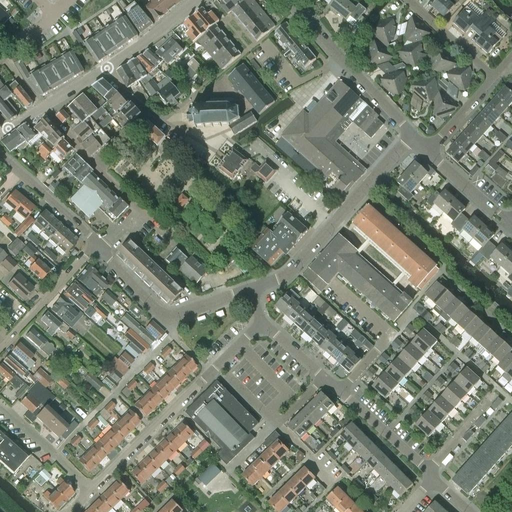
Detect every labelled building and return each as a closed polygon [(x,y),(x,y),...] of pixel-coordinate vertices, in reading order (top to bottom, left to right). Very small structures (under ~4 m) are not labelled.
[(156,0),(153,3),(164,17),(165,16),(172,10),(162,0),(156,0)] [(162,0),(172,10),(180,4),(176,0),(162,0)] [(231,12),(240,5),(236,0),(220,0),(223,3),(220,6),(221,8),(223,9),(228,15),(231,12)] [(239,22),(258,7),(252,0),(245,0),(240,5),(231,12),(239,22)] [(323,0),(323,1),(330,6),(329,8),(330,9),(331,9),(330,10),(335,14),(336,14),(346,21),(349,17),(356,22),(359,19),(361,17),(365,12),(366,10),(359,4),(355,9),(343,0),(323,0)] [(433,0),(436,2),(431,8),(444,19),(458,3),(454,0),(433,0)] [(118,4),(141,36),(153,26),(135,4),(127,9),(121,1),(118,4)] [(156,23),(164,17),(153,3),(145,10),(156,23)] [(0,24),(2,27),(7,22),(11,18),(11,17),(0,7),(0,24)] [(248,32),(266,17),(258,7),(239,22),(248,32)] [(470,30),(475,34),(489,19),(484,14),(479,19),(467,8),(453,24),(465,35),(470,30)] [(211,13),(208,16),(202,9),(193,16),(206,33),(215,25),(219,22),(214,17),(213,15),(211,13)] [(196,41),(206,33),(193,16),(183,25),(189,32),(185,34),(189,39),(193,44),(196,41)] [(256,43),(275,28),(266,17),(248,32),(256,43)] [(86,46),(98,64),(98,65),(109,58),(108,57),(128,44),(128,45),(138,38),(125,19),(120,22),(118,19),(113,22),(115,25),(115,26),(111,29),(108,26),(103,29),(105,32),(101,36),(99,33),(93,36),(95,39),(91,42),(88,39),(83,42),(76,32),(73,35),(82,48),(86,46)] [(494,23),(489,19),(475,34),(480,39),(475,45),(487,56),(502,40),(490,29),(494,23)] [(395,28),(386,20),(375,24),(373,35),(381,43),(393,39),(395,28)] [(427,28),(419,21),(407,24),(405,36),(413,43),(424,40),(427,28)] [(401,25),(399,37),(405,35),(407,23),(401,25)] [(290,51),(301,42),(286,24),(275,33),(280,40),(279,41),(283,46),(285,45),(290,51)] [(205,51),(223,35),(215,25),(206,33),(196,41),(205,51)] [(213,61),(232,46),(223,35),(205,51),(213,61)] [(171,40),(156,55),(164,62),(168,66),(182,51),(177,45),(181,41),(176,36),(171,40)] [(305,69),(316,60),(301,42),(290,51),(295,57),(294,58),(298,64),(299,63),(305,69)] [(390,52),(381,44),(371,48),(368,59),(377,67),(388,64),(390,52)] [(420,64),(420,63),(425,64),(427,56),(421,55),(422,52),(413,45),(403,48),(400,59),(409,67),(420,64)] [(222,71),(240,56),(232,46),(213,61),(222,71)] [(142,56),(156,68),(156,69),(164,62),(156,55),(150,50),(142,56)] [(427,56),(425,64),(431,65),(431,66),(439,74),(451,70),(453,59),(444,51),(433,55),(433,57),(427,56)] [(84,73),(81,68),(73,53),(68,56),(66,53),(60,57),(62,60),(57,63),(55,59),(50,63),(52,66),(47,69),(45,65),(40,68),(42,72),(36,75),(34,71),(29,74),(23,63),(19,65),(28,80),(31,78),(43,98),(53,91),(73,79),(73,80),(84,73)] [(142,56),(136,60),(138,62),(142,67),(149,75),(151,78),(152,78),(160,72),(160,71),(156,69),(156,68),(142,56)] [(136,60),(126,66),(137,83),(147,77),(149,75),(142,67),(138,62),(136,60)] [(190,81),(196,75),(201,69),(193,60),(181,72),(190,81)] [(402,63),(391,67),(396,71),(406,67),(402,63)] [(127,89),(137,83),(126,66),(117,72),(127,89)] [(244,66),(228,78),(234,85),(232,87),(235,92),(238,90),(259,115),(275,102),(244,66)] [(471,76),(462,68),(452,71),(449,83),(458,90),(469,86),(471,76)] [(168,70),(164,74),(167,76),(168,77),(171,80),(174,77),(168,70)] [(405,80),(397,72),(386,76),(383,87),(392,95),(403,92),(405,80)] [(157,86),(161,91),(157,94),(166,105),(168,103),(172,109),(178,104),(173,99),(179,94),(170,83),(172,82),(171,80),(168,77),(167,78),(157,86)] [(3,85),(6,87),(9,91),(17,84),(12,78),(3,85)] [(428,79),(416,83),(414,94),(423,102),(434,98),(436,86),(428,79)] [(438,84),(447,92),(448,84),(442,79),(440,82),(438,80),(438,84)] [(118,94),(103,81),(93,89),(109,103),(118,95),(118,94)] [(152,81),(144,88),(152,98),(160,91),(152,81)] [(0,112),(9,123),(17,117),(16,115),(17,114),(7,101),(13,96),(12,95),(9,91),(6,87),(5,88),(0,82),(0,112)] [(332,92),(355,112),(363,103),(340,83),(332,92)] [(33,103),(20,88),(12,95),(13,96),(24,109),(26,108),(26,109),(27,108),(29,108),(32,106),(32,104),(33,103)] [(511,94),(505,88),(496,98),(507,108),(511,102),(511,94)] [(324,101),(346,121),(355,112),(332,92),(324,101)] [(75,133),(80,138),(84,143),(81,145),(92,158),(111,142),(102,132),(113,122),(122,132),(140,115),(131,105),(129,103),(127,105),(118,95),(75,133)] [(455,103),(446,95),(435,99),(432,110),(441,118),(452,115),(455,103)] [(98,112),(84,97),(69,110),(83,125),(98,112)] [(488,107),(499,118),(507,108),(496,98),(488,107)] [(283,137),(309,161),(326,142),(327,143),(346,121),(324,101),(308,118),(304,114),(283,137)] [(194,128),(194,129),(196,129),(196,128),(202,127),(202,129),(204,129),(204,127),(211,127),(211,129),(212,128),(212,127),(219,127),(219,128),(221,128),(221,126),(229,126),(229,128),(234,137),(248,128),(257,122),(251,113),(245,117),(241,120),(239,119),(238,109),(239,108),(239,107),(238,108),(227,104),(227,103),(226,103),(226,104),(219,105),(219,103),(217,103),(217,105),(210,105),(210,104),(209,104),(209,105),(205,105),(204,102),(201,103),(202,104),(201,104),(201,106),(194,106),(194,105),(192,105),(193,107),(191,107),(191,108),(192,108),(193,111),(187,111),(188,114),(186,114),(187,118),(187,121),(188,121),(189,124),(194,124),(194,126),(193,127),(193,128),(194,128)] [(479,117),(491,127),(499,118),(488,107),(479,117)] [(352,123),(362,131),(376,114),(369,108),(365,108),(352,123)] [(63,112),(57,118),(63,125),(69,119),(63,112)] [(376,114),(362,131),(371,139),(383,125),(377,119),(379,117),(376,114)] [(471,126),(482,136),(491,127),(479,117),(471,126)] [(34,129),(48,141),(46,144),(52,150),(55,147),(65,139),(47,118),(34,129)] [(157,146),(163,140),(166,138),(149,122),(141,131),(157,146)] [(27,124),(17,131),(28,145),(31,147),(35,143),(39,140),(40,139),(42,136),(40,134),(38,136),(27,124)] [(463,135),(474,145),(482,136),(471,126),(463,135)] [(22,152),(28,145),(17,131),(17,132),(16,131),(1,142),(10,153),(18,148),(22,152)] [(495,137),(499,140),(503,136),(499,132),(495,137)] [(455,145),(466,155),(474,145),(463,135),(455,145)] [(503,136),(499,140),(503,144),(507,139),(503,136)] [(35,143),(40,148),(44,144),(39,140),(35,143)] [(62,161),(73,151),(64,142),(53,152),(62,161)] [(326,142),(309,161),(318,169),(319,170),(327,161),(335,168),(344,159),(345,158),(345,156),(338,149),(336,149),(335,151),(332,151),(332,148),(327,143),(326,142)] [(44,160),(48,156),(52,152),(44,144),(40,148),(42,150),(38,154),(40,156),(44,160)] [(446,154),(457,164),(466,155),(455,145),(446,154)] [(232,150),(218,169),(233,181),(248,162),(232,150)] [(478,156),(482,160),(486,154),(482,151),(478,156)] [(498,153),(493,159),(497,163),(502,157),(498,153)] [(486,154),(482,160),(486,163),(490,158),(486,154)] [(69,173),(71,175),(68,178),(69,180),(65,184),(66,184),(85,163),(77,156),(62,171),(67,175),(69,173)] [(332,174),(340,181),(353,167),(344,159),(335,168),(327,161),(319,170),(318,169),(314,174),(324,182),(332,174)] [(508,175),(496,165),(497,163),(493,159),(488,165),(492,169),(504,179),(508,175)] [(266,162),(255,174),(266,184),(277,172),(266,162)] [(405,174),(418,185),(427,175),(430,178),(435,173),(423,162),(419,167),(414,163),(405,174)] [(85,163),(66,184),(68,186),(73,181),(75,179),(80,183),(76,187),(79,191),(83,186),(81,184),(92,172),(93,173),(94,172),(85,163)] [(346,190),(347,191),(362,175),(353,167),(340,181),(332,190),(339,197),(346,190)] [(476,167),(469,175),(473,178),(479,170),(476,167)] [(57,170),(51,176),(55,180),(61,173),(57,170)] [(89,219),(99,209),(114,193),(93,173),(92,172),(81,184),(83,186),(79,191),(70,200),(89,219)] [(410,195),(418,185),(405,174),(397,183),(401,187),(397,192),(408,203),(413,197),(410,195)] [(53,183),(47,189),(55,195),(56,195),(59,191),(60,190),(60,189),(55,185),(53,183)] [(4,203),(14,212),(24,200),(14,192),(4,203)] [(436,192),(426,204),(431,208),(434,205),(443,214),(455,201),(445,192),(441,197),(436,192)] [(114,193),(99,209),(113,221),(116,218),(117,219),(129,207),(114,193)] [(182,195),(173,205),(179,210),(188,200),(182,195)] [(24,200),(14,212),(25,221),(35,209),(24,200)] [(450,225),(455,230),(465,219),(461,215),(465,210),(455,201),(443,214),(453,222),(450,225)] [(420,290),(438,270),(367,206),(352,222),(414,276),(410,281),(420,290)] [(33,225),(41,232),(53,219),(45,212),(33,225)] [(267,230),(250,249),(271,267),(285,251),(288,254),(308,231),(288,213),(270,233),(267,230)] [(4,215),(0,219),(0,221),(3,224),(8,219),(8,218),(4,215)] [(8,219),(3,224),(4,225),(7,227),(11,222),(12,222),(10,220),(8,218),(8,219)] [(465,219),(455,230),(460,234),(463,231),(473,240),(484,227),(474,218),(470,223),(465,219)] [(53,219),(41,232),(49,240),(61,226),(53,219)] [(21,224),(13,233),(14,234),(18,238),(26,229),(22,225),(21,224)] [(61,226),(49,240),(57,247),(69,234),(61,226)] [(478,253),(483,257),(493,246),(489,242),(494,236),(484,227),(473,240),(482,248),(478,253)] [(32,243),(35,239),(30,234),(26,238),(32,243)] [(69,234),(57,247),(65,254),(69,251),(70,250),(71,250),(73,249),(73,248),(74,246),(74,245),(77,241),(69,234)] [(350,253),(353,249),(340,237),(304,277),(304,278),(320,292),(338,272),(340,273),(395,322),(412,302),(408,298),(404,295),(401,298),(350,253)] [(37,247),(40,243),(35,239),(32,243),(37,247)] [(25,247),(17,240),(8,250),(15,257),(25,247)] [(116,256),(123,262),(137,248),(130,241),(126,246),(124,246),(123,246),(122,247),(121,248),(121,250),(121,251),(116,256)] [(33,256),(36,252),(28,245),(22,251),(31,259),(29,260),(33,264),(29,269),(41,281),(50,271),(38,259),(37,260),(33,256)] [(493,246),(483,257),(488,262),(491,259),(500,267),(511,254),(502,245),(498,250),(493,246)] [(137,248),(123,262),(130,268),(143,254),(137,248)] [(178,271),(179,270),(196,285),(208,271),(191,256),(189,259),(176,248),(165,260),(178,271)] [(42,253),(47,257),(51,253),(46,249),(42,253)] [(47,257),(53,262),(56,258),(51,253),(47,257)] [(143,254),(130,268),(136,275),(151,259),(148,257),(147,258),(143,254)] [(511,254),(500,267),(510,276),(507,279),(511,282),(511,254)] [(226,269),(229,266),(234,260),(229,256),(222,265),(226,269)] [(8,257),(1,265),(9,273),(17,265),(8,257)] [(479,270),(487,261),(483,258),(475,266),(479,270)] [(151,259),(136,275),(143,281),(157,266),(151,259)] [(101,290),(102,290),(108,283),(88,266),(82,273),(101,290)] [(157,266),(143,281),(149,287),(164,272),(157,266)] [(164,272),(149,287),(156,293),(170,279),(166,275),(167,275),(164,272)] [(76,280),(96,297),(102,290),(101,290),(82,273),(76,280)] [(18,274),(7,286),(23,301),(34,289),(18,274)] [(170,279),(156,293),(162,300),(176,285),(170,279)] [(74,282),(68,288),(88,307),(94,312),(94,311),(99,316),(101,317),(104,320),(107,316),(92,303),(94,300),(74,282)] [(426,295),(436,305),(432,310),(433,310),(449,292),(438,282),(426,295)] [(176,285),(162,300),(169,306),(173,302),(175,302),(176,301),(177,300),(178,299),(178,298),(179,296),(183,292),(176,285)] [(303,291),(307,295),(311,291),(306,286),(303,291)] [(68,288),(63,295),(75,306),(83,313),(86,310),(87,311),(91,315),(94,312),(88,307),(68,288)] [(102,296),(107,300),(111,295),(106,291),(102,296)] [(299,295),(301,297),(298,301),(300,303),(304,299),(307,295),(303,291),(299,295)] [(449,292),(433,310),(440,316),(444,312),(456,299),(449,292)] [(275,307),(284,315),(296,302),(287,294),(275,307)] [(111,295),(107,300),(112,305),(116,300),(111,295)] [(57,303),(50,311),(64,323),(71,329),(83,315),(72,306),(61,297),(56,303),(57,303)] [(444,312),(440,316),(447,323),(451,319),(463,305),(456,299),(444,312)] [(296,302),(284,315),(294,324),(306,311),(296,302)] [(325,303),(321,307),(326,311),(330,307),(325,303)] [(418,303),(413,309),(418,314),(420,316),(424,320),(429,314),(426,311),(418,303)] [(463,305),(451,319),(458,325),(471,312),(463,305)] [(322,315),(326,311),(321,307),(318,311),(322,315)] [(306,311),(294,324),(303,332),(315,319),(306,311)] [(471,312),(458,325),(465,331),(478,318),(471,312)] [(51,337),(54,333),(58,329),(63,334),(67,328),(62,324),(61,326),(47,313),(40,320),(49,328),(46,332),(51,337)] [(150,349),(157,341),(144,330),(126,314),(120,321),(142,341),(150,349)] [(429,314),(424,320),(427,323),(432,317),(429,314)] [(478,318),(465,331),(472,338),(484,325),(478,318)] [(315,319),(303,332),(312,340),(324,327),(315,319)] [(344,319),(340,324),(345,328),(349,323),(344,319)] [(152,321),(144,329),(157,341),(164,333),(152,321)] [(341,332),(345,328),(340,324),(336,328),(341,332)] [(438,333),(438,332),(443,327),(440,324),(435,329),(438,333)] [(407,328),(413,333),(415,330),(410,325),(407,328)] [(484,325),(472,338),(479,344),(491,331),(484,325)] [(324,327),(312,340),(321,349),(333,335),(324,327)] [(441,335),(447,330),(443,327),(438,332),(438,333),(441,335)] [(409,336),(413,333),(407,328),(404,331),(409,336)] [(25,337),(39,350),(48,357),(54,350),(53,349),(53,346),(51,344),(48,344),(32,330),(25,337)] [(70,330),(65,335),(71,340),(76,335),(70,330)] [(418,337),(432,349),(438,342),(425,330),(418,337)] [(491,331),(479,344),(486,350),(499,338),(491,331)] [(333,335),(321,349),(331,357),(343,344),(333,335)] [(362,336),(358,340),(363,345),(367,340),(362,336)] [(453,345),(456,348),(461,343),(460,342),(463,339),(461,336),(458,340),(457,339),(453,345)] [(412,344),(425,357),(432,349),(418,337),(412,344)] [(449,342),(453,345),(457,339),(454,337),(449,342)] [(499,338),(486,350),(493,357),(506,344),(499,338)] [(394,342),(400,347),(402,344),(397,339),(394,342)] [(359,349),(363,345),(358,340),(355,344),(359,349)] [(142,341),(136,347),(144,355),(150,349),(142,341)] [(397,351),(400,347),(394,342),(391,346),(397,351)] [(343,344),(331,357),(340,365),(352,352),(343,344)] [(405,351),(419,363),(425,357),(412,344),(405,351)] [(511,349),(506,344),(493,357),(501,364),(511,354),(511,352),(511,349)] [(9,356),(27,372),(34,364),(30,360),(33,357),(19,345),(12,353),(9,356)] [(163,351),(167,356),(171,351),(167,347),(163,351)] [(135,348),(129,354),(137,361),(143,354),(135,348)] [(463,355),(467,358),(472,352),(469,349),(463,355)] [(399,359),(412,371),(419,363),(405,351),(399,359)] [(352,352),(340,365),(350,374),(361,361),(352,352)] [(472,352),(467,358),(470,361),(475,355),(472,352)] [(126,369),(133,361),(124,353),(117,361),(126,369)] [(381,357),(387,362),(390,359),(384,353),(381,357)] [(511,354),(501,364),(498,366),(505,373),(511,365),(511,354)] [(176,364),(187,375),(196,366),(185,355),(176,364)] [(8,356),(3,362),(15,373),(17,371),(23,376),(25,379),(27,377),(33,383),(35,380),(32,377),(32,376),(27,372),(9,356),(8,356)] [(384,365),(387,362),(381,357),(378,360),(384,365)] [(393,365),(406,377),(412,371),(399,359),(393,365)] [(481,371),(486,365),(478,359),(474,364),(481,371)] [(119,364),(116,362),(111,367),(114,370),(119,364)] [(119,364),(114,370),(123,377),(128,371),(126,369),(120,363),(119,364)] [(0,374),(16,389),(20,385),(22,383),(16,377),(2,364),(0,366),(0,374)] [(146,368),(150,372),(154,368),(150,364),(146,368)] [(168,373),(178,384),(187,375),(176,364),(168,373)] [(386,372),(399,385),(406,377),(393,365),(386,372)] [(486,365),(481,371),(484,374),(490,368),(486,365)] [(80,366),(75,372),(81,378),(87,372),(80,366)] [(453,374),(456,371),(450,366),(447,370),(453,374)] [(368,371),(374,376),(377,373),(371,368),(368,371)] [(461,376),(474,388),(480,380),(467,368),(461,376)] [(40,369),(32,377),(35,380),(36,381),(45,388),(52,380),(48,377),(40,369)] [(114,370),(109,376),(116,383),(122,377),(114,370)] [(379,379),(393,391),(399,385),(386,372),(379,379)] [(89,373),(83,379),(84,379),(97,392),(102,386),(103,385),(89,373)] [(159,381),(169,393),(178,384),(168,373),(159,381)] [(454,383),(468,395),(474,388),(461,376),(454,383)] [(69,384),(60,377),(56,383),(64,390),(69,384)] [(439,377),(436,380),(437,381),(443,386),(446,383),(440,378),(439,377)] [(116,387),(106,378),(101,383),(109,389),(108,390),(111,393),(116,387)] [(386,399),(393,391),(379,379),(372,387),(386,399)] [(436,380),(433,384),(434,384),(439,389),(443,386),(437,381),(436,380)] [(20,403),(29,412),(24,417),(32,424),(36,419),(46,408),(46,409),(49,406),(48,406),(55,399),(44,389),(45,389),(36,381),(37,382),(31,388),(26,393),(28,395),(20,403)] [(129,384),(133,389),(137,385),(133,381),(129,384)] [(150,390),(161,401),(169,393),(159,381),(150,390)] [(194,421),(210,438),(222,450),(216,455),(227,466),(255,438),(250,433),(258,424),(216,382),(185,413),(194,421)] [(448,390),(461,402),(468,395),(454,383),(448,390)] [(25,385),(14,396),(15,397),(18,400),(29,389),(26,385),(25,385)] [(142,398),(153,409),(161,401),(150,390),(142,398)] [(442,397),(454,409),(461,402),(448,390),(442,397)] [(427,391),(424,395),(430,400),(433,397),(427,392),(427,391)] [(314,400),(327,413),(335,406),(322,393),(314,400)] [(424,395),(421,398),(427,403),(430,400),(424,395)] [(435,404),(449,416),(454,409),(442,397),(435,404)] [(144,417),(153,409),(142,398),(134,406),(144,417)] [(307,407),(320,420),(327,413),(314,400),(307,407)] [(111,402),(107,406),(111,411),(115,407),(111,402)] [(61,404),(57,409),(61,413),(62,413),(65,409),(66,408),(61,404)] [(429,411),(442,423),(449,416),(435,404),(429,411)] [(107,406),(103,409),(103,410),(108,414),(111,411),(107,406)] [(414,406),(411,409),(417,414),(420,411),(414,406)] [(300,414),(313,427),(320,420),(307,407),(300,414)] [(36,419),(47,429),(58,417),(58,416),(56,418),(46,409),(46,408),(36,419)] [(411,409),(408,412),(408,413),(414,418),(417,414),(411,409)] [(120,420),(131,430),(140,421),(129,411),(120,420)] [(422,419),(435,431),(442,423),(429,411),(422,419)] [(294,421),(307,433),(313,427),(300,414),(294,421)] [(503,424),(511,432),(511,414),(507,419),(508,419),(503,424)] [(108,425),(99,415),(95,419),(97,421),(98,420),(105,428),(108,425)] [(58,417),(47,429),(58,439),(60,437),(64,441),(78,426),(73,422),(69,427),(58,417)] [(94,419),(90,423),(95,427),(98,423),(94,419)] [(429,438),(435,431),(422,419),(416,426),(429,438)] [(112,428),(123,438),(131,430),(120,420),(112,428)] [(300,440),(307,433),(294,421),(287,428),(300,440)] [(90,423),(86,426),(86,427),(91,431),(95,427),(90,423)] [(175,432),(185,442),(194,434),(183,424),(175,432)] [(352,424),(340,435),(347,442),(359,431),(352,424)] [(494,434),(510,449),(511,446),(511,432),(503,424),(494,434)] [(104,437),(115,447),(123,438),(112,428),(104,437)] [(0,443),(0,463),(13,475),(30,456),(0,429),(0,443)] [(359,431),(347,442),(354,449),(366,438),(359,431)] [(166,441),(177,451),(185,442),(175,432),(166,441)] [(263,444),(269,450),(280,460),(289,451),(279,441),(282,438),(276,432),(263,444)] [(485,444),(501,458),(510,449),(494,434),(485,444)] [(77,435),(73,439),(73,440),(78,444),(81,440),(77,436),(77,435)] [(95,445),(105,456),(115,447),(104,437),(95,445)] [(366,438),(354,449),(360,456),(372,444),(366,438)] [(74,448),(78,444),(73,440),(69,443),(74,448)] [(157,449),(168,460),(177,451),(166,441),(157,449)] [(198,448),(194,452),(199,456),(209,445),(205,441),(198,448)] [(372,444),(360,456),(367,463),(379,451),(372,444)] [(476,453),(492,468),(501,458),(485,444),(476,453)] [(86,454),(97,465),(105,456),(95,445),(86,454)] [(149,457),(160,467),(168,460),(157,449),(149,457)] [(260,459),(271,469),(280,460),(269,450),(260,459)] [(379,451),(367,463),(374,469),(386,457),(379,451)] [(190,455),(195,460),(199,456),(194,452),(190,455)] [(468,463),(484,478),(492,468),(476,453),(468,463)] [(88,473),(97,465),(86,454),(78,462),(88,473)] [(141,465),(152,475),(160,467),(149,457),(141,465)] [(386,457),(374,469),(381,476),(392,464),(386,457)] [(251,467),(262,477),(271,469),(260,459),(251,467)] [(459,473),(475,487),(484,478),(468,463),(459,473)] [(213,464),(198,479),(206,487),(206,486),(221,472),(213,465),(213,464)] [(392,464),(381,476),(387,483),(399,471),(392,464)] [(142,485),(152,475),(141,465),(132,474),(142,485)] [(177,468),(181,473),(185,469),(181,465),(177,468)] [(253,487),(262,477),(251,467),(242,476),(253,487)] [(173,472),(177,477),(181,473),(177,468),(173,472)] [(296,476),(307,487),(316,478),(305,468),(296,476)] [(38,474),(46,482),(47,481),(50,484),(53,481),(51,478),(51,477),(43,469),(38,474)] [(399,471),(387,483),(394,490),(406,478),(399,471)] [(459,488),(468,495),(469,497),(474,492),(472,490),(475,487),(459,473),(450,483),(457,490),(459,488)] [(34,481),(40,487),(45,482),(39,475),(34,481)] [(15,480),(22,488),(29,480),(26,476),(22,479),(19,476),(15,480)] [(287,486),(298,496),(307,487),(296,476),(287,486)] [(406,478),(394,490),(401,497),(413,485),(406,478)] [(60,487),(55,492),(65,502),(74,493),(60,479),(56,483),(60,487)] [(111,489),(122,500),(130,492),(119,481),(111,489)] [(160,485),(164,490),(168,486),(164,482),(160,485)] [(156,489),(160,493),(160,494),(164,490),(160,485),(156,489)] [(278,494),(289,504),(298,496),(287,486),(278,494)] [(338,488),(327,499),(336,508),(348,498),(338,488)] [(102,497),(113,509),(122,500),(111,489),(102,497)] [(57,511),(58,509),(65,502),(55,492),(50,496),(47,492),(42,496),(57,511)] [(277,511),(281,511),(289,504),(278,494),(269,503),(277,511)] [(93,506),(98,511),(109,511),(113,509),(102,497),(93,506)] [(348,498),(336,508),(340,511),(350,511),(356,507),(348,498)] [(165,509),(168,511),(181,511),(183,511),(173,501),(165,509)] [(435,502),(425,511),(438,511),(442,508),(435,502)]
